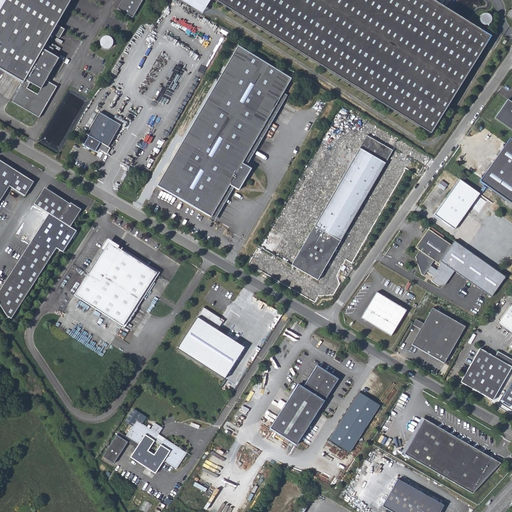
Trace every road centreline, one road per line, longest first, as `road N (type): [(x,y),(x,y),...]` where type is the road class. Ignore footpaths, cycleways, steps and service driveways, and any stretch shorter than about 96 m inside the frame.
road 1 (tertiary): [(0,134),(325,323)]
road 2 (unclassified): [(325,323),(511,58)]
road 3 (tertiary): [(325,323),(511,432)]
road 4 (unknown): [(246,433),(216,477),(217,504),(238,502),(270,448)]
